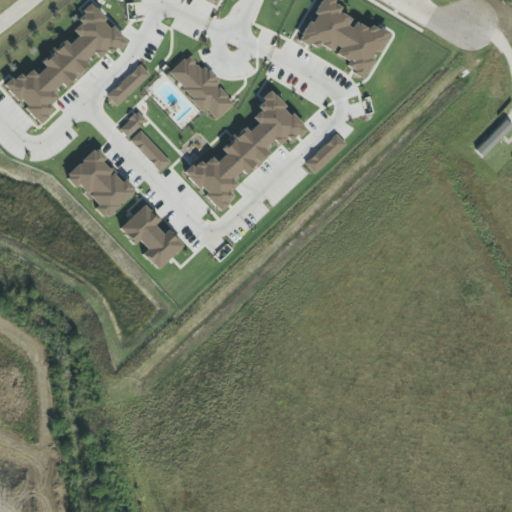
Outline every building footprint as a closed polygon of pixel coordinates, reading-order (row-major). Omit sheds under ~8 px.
[(387,33),(371,24),(368,29),(352,21),(353,20),(338,12),(342,5),(331,0),(320,0),(298,44),(305,48),(308,42),(333,55),(333,54),(348,62),(344,69),(363,79),(387,33)] [(124,41),(116,31),(111,28),(89,3),(86,6),(72,30),(72,31),(77,37),(69,44),(63,41),(57,51),(53,48),(49,56),(41,63),(45,67),(37,75),(30,71),(23,77),(18,74),(3,86),(37,127),(42,123),(56,99),(57,98),(52,92),(60,85),(64,87),(88,66),(84,61),(92,54),(102,60),(124,41)] [(235,104),(188,54),(167,74),(203,112),(206,110),(216,121),(235,104)] [(150,75),(139,64),(106,96),(116,107),(150,75)] [(218,212),(232,199),(229,192),(237,185),(232,179),(241,171),(244,175),(267,154),(265,148),(273,141),(278,147),(282,143),(302,134),(305,131),(305,130),(270,91),(258,101),(262,109),(252,118),(257,124),(248,132),(246,130),(232,136),(233,139),(221,149),(224,155),(215,163),(211,157),(202,165),(200,163),(182,171),(218,212)] [(127,138),(145,121),(137,112),(118,129),(127,138)] [(159,173),(170,163),(140,131),(129,141),(159,173)] [(346,145),(335,134),(304,164),(314,175),(346,145)] [(77,185),(97,206),(94,209),(103,220),(134,190),(125,180),(122,183),(102,162),(105,159),(95,148),(64,178),(74,188),(77,185)] [(118,229),(133,245),(138,241),(146,250),(142,254),(156,270),(182,246),(167,230),(162,235),(154,226),(158,221),(143,205),(118,229)]
